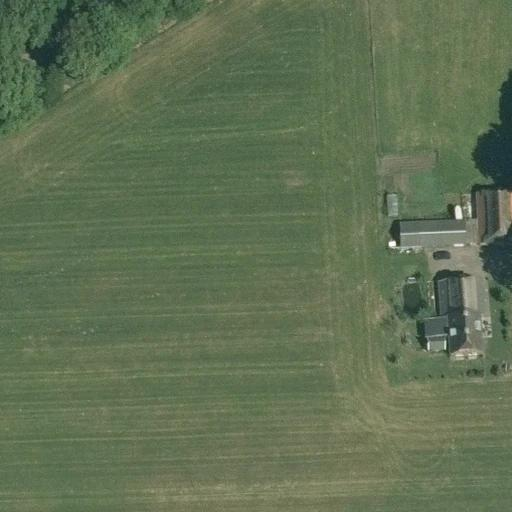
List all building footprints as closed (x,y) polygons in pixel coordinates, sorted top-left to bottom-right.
[(511,194),(476,196),(479,247),(511,246),(511,194)] [(463,223),(400,225),(401,250),(464,248),(463,223)] [(474,251),(437,257),(440,274),(477,268),(474,251)] [(508,254),(480,253),(479,271),(507,272),(508,254)] [(442,324),(448,323),(451,363),(483,360),(480,321),(485,321),(482,284),(439,287),(442,324)] [(444,354),(444,340),(425,342),(426,355),(444,354)]
